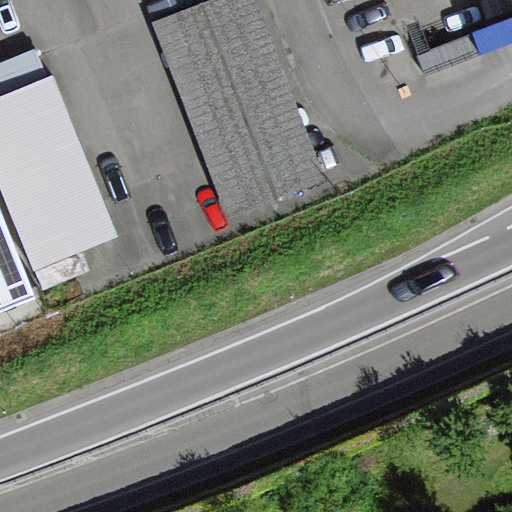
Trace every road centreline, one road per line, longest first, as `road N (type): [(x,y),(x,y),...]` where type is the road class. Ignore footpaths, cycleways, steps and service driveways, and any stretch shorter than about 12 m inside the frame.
road 1 (primary): [(511,240),(367,309),(0,458)]
road 2 (primary): [(13,511),(511,307)]
